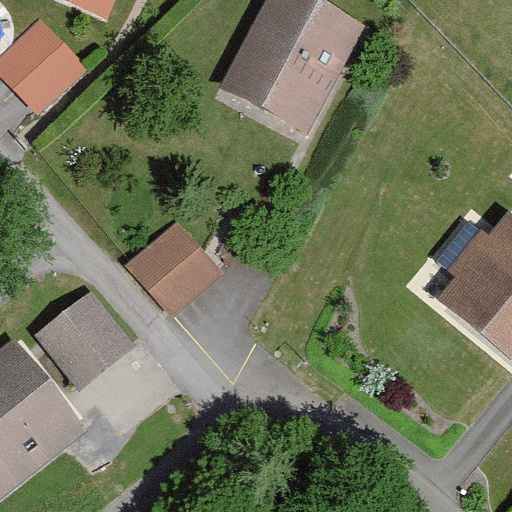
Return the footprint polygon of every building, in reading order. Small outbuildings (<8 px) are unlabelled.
[(117,0),(26,0),(25,4),(106,32),(117,0)] [(366,25),(318,0),(266,0),(219,88),(307,134),(366,25)] [(0,54),(0,74),(39,116),(94,65),(45,13),(0,54)] [(511,213),(438,300),(511,361),(511,213)] [(213,280),(178,233),(121,277),(156,323),(213,280)] [(136,347),(92,291),(36,335),(80,391),(136,347)] [(0,494),(86,425),(16,338),(0,350),(0,494)]
